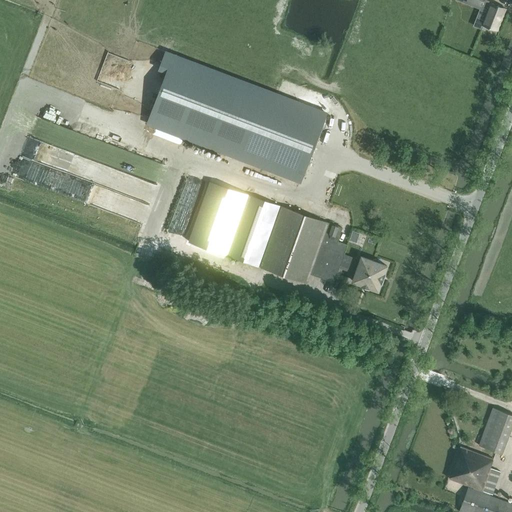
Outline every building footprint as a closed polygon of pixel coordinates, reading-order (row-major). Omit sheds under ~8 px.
[(469,0),(490,8),(484,25),(497,30),(506,8),(490,2),(490,3),(484,1),(484,0),(469,0)] [(301,181),(326,113),(174,55),(148,123),(301,181)] [(132,68),(127,79),(132,82),(137,70),(132,68)] [(157,184),(167,157),(85,127),(77,148),(115,161),(111,171),(116,173),(114,180),(133,187),(135,182),(142,185),(144,179),(157,184)] [(130,136),(129,142),(142,145),(143,140),(130,136)] [(144,218),(151,199),(68,167),(60,186),(144,218)] [(247,194),(211,181),(190,241),(226,254),(247,194)] [(248,194),(227,255),(260,266),(281,206),(248,194)] [(282,206),(261,267),(308,283),(311,273),(329,223),(282,206)] [(329,223),(311,273),(335,281),(340,264),(344,254),(347,245),(337,242),(342,227),(329,223)] [(344,254),(340,264),(358,270),(354,281),(379,290),(387,266),(362,257),(361,260),(344,254)] [(479,446),(502,454),(511,428),(511,414),(493,407),(479,446)] [(489,466),(493,457),(460,445),(448,477),(481,489),(489,466)] [(498,469),(489,466),(481,489),(490,493),(498,469)] [(467,511),(511,511),(511,503),(467,486),(459,509),(467,511)]
